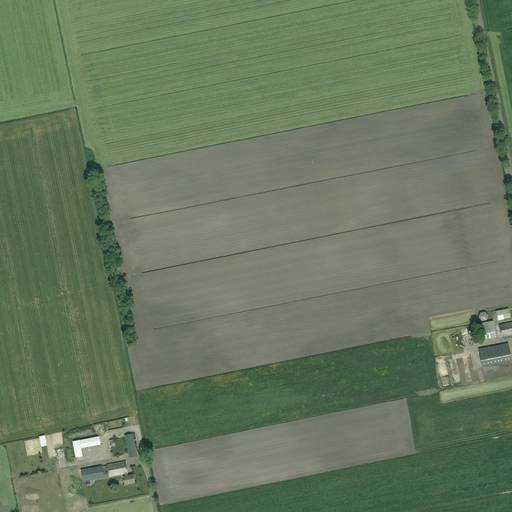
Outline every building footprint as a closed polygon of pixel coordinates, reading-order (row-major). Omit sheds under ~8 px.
[(494,326),(493,321),(478,324),(481,339),(496,336),(494,326)] [(503,336),(511,333),(511,324),(501,327),(503,336)] [(482,367),(511,361),(508,343),(479,349),(482,367)] [(137,456),(133,434),(125,435),(129,457),(137,456)] [(100,436),(81,439),(83,447),(102,444),(100,436)] [(80,438),(73,440),(77,456),(84,455),(80,438)] [(123,477),(125,484),(135,482),(134,475),(128,476),(126,461),(107,465),(109,476),(124,473),(125,476),(123,477)] [(102,466),(81,470),(83,481),(104,477),(102,466)]
